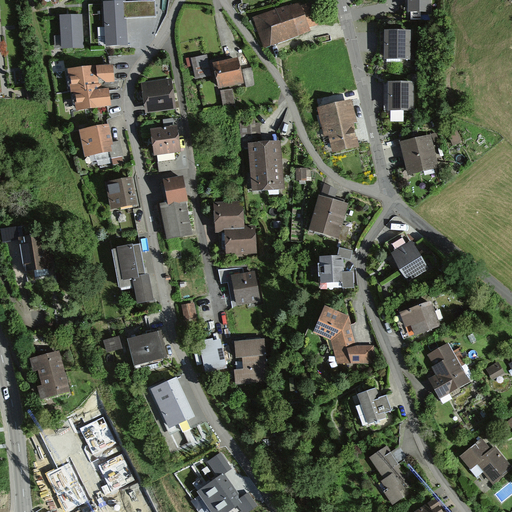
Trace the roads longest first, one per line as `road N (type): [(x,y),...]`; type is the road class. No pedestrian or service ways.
road 1 (residential): [(168,24),(125,92),(170,331),(210,417),(275,511)]
road 2 (residential): [(168,24),(195,210),(231,361)]
road 3 (residential): [(465,511),(424,453),(364,294),(365,245),(394,201)]
road 4 (residential): [(225,0),(325,169),(372,190),(385,187)]
road 5 (residential): [(385,187),(340,0)]
road 6 (tertiary): [(23,511),(0,352)]
road 7 (residential): [(511,295),(394,201)]
